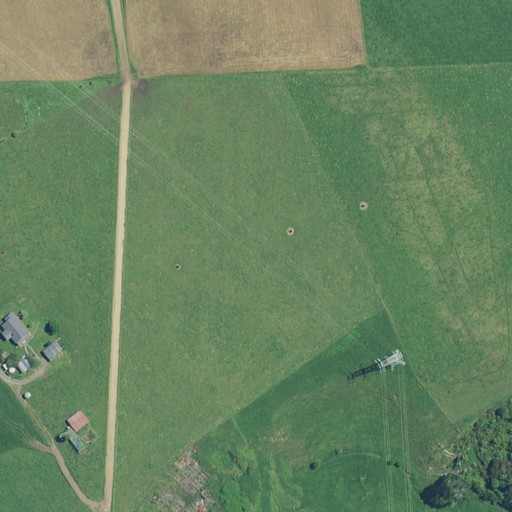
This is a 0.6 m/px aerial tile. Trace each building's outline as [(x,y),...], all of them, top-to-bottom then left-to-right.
[(32,335),(13,313),(7,318),(8,320),(1,326),(5,330),(1,334),(7,342),(11,338),(18,346),(32,335)] [(43,352),(50,362),(55,358),(54,356),(62,350),(56,342),(43,352)] [(42,355),(37,348),(32,352),(37,359),(42,355)] [(34,366),(26,355),(20,359),(22,361),(16,365),(23,374),(34,366)] [(79,410),(66,419),(76,432),(89,423),(79,410)] [(59,438),(62,441),(68,441),(70,440),(78,451),(85,446),(72,428),(59,438)] [(163,492),(159,488),(150,497),(153,501),(147,507),(152,511),(176,511),(211,479),(194,461),(163,492)]
